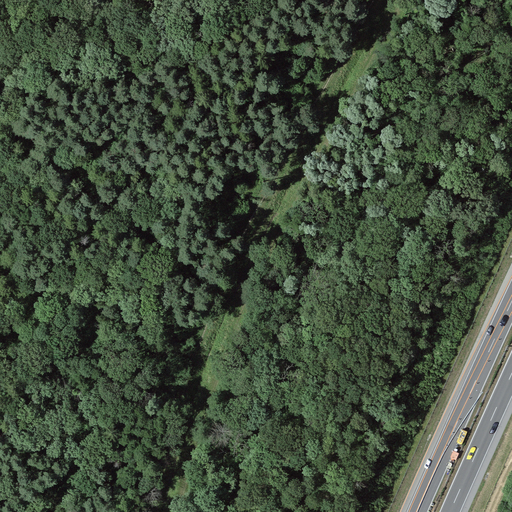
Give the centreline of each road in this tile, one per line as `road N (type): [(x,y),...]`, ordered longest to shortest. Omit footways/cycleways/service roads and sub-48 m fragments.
road 1 (track): [(401,0),(301,167),(242,304),(180,511)]
road 2 (motorway): [(511,301),(417,511)]
road 3 (motorway): [(450,511),(511,373)]
